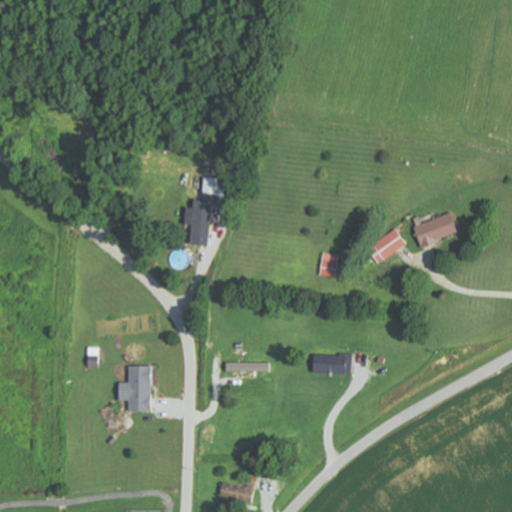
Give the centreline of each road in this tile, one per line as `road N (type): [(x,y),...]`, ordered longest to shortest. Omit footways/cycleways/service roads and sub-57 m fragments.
road 1 (residential): [(186,511),(191,385),(182,330),(148,281),(0,155)]
road 2 (residential): [(293,511),(362,449),(511,359)]
